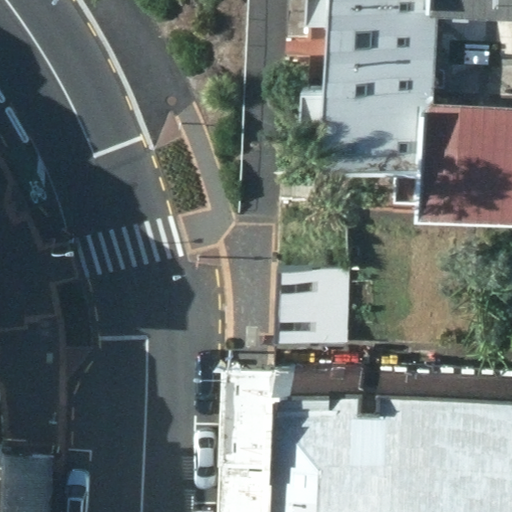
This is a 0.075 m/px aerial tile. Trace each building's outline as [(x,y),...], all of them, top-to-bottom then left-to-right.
[(511,103),(439,101),(443,12),(511,15),(511,0),(311,0),(310,16),(337,16),(334,83),(309,81),(307,113),(332,114),(330,161),(404,164),(402,192),(426,193),(426,209),(511,212),(511,103)] [(0,429),(20,430),(16,335),(6,328),(0,333),(0,308),(4,308),(2,251),(0,248),(0,429)] [(355,257),(285,256),(283,336),(353,337),(355,257)] [(279,472),(277,511),(511,511),(511,343),(353,337),(283,336),(279,472)] [(0,501),(24,503),(26,442),(0,441),(0,501)] [(0,511),(23,511),(24,503),(0,501),(0,511)]
